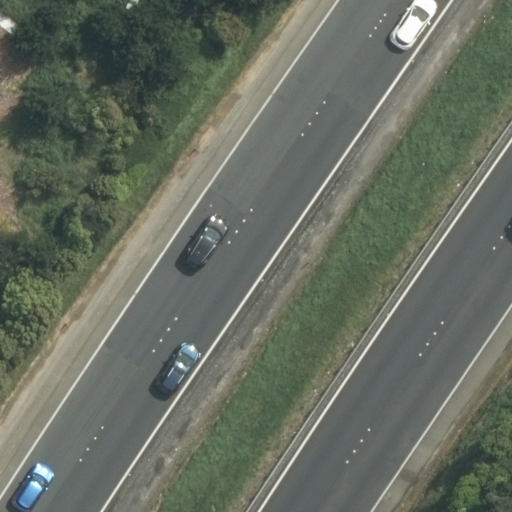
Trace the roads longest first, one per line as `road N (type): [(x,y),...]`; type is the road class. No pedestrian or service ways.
road 1 (motorway): [(51,511),(400,0)]
road 2 (motorway): [(511,223),(321,511)]
